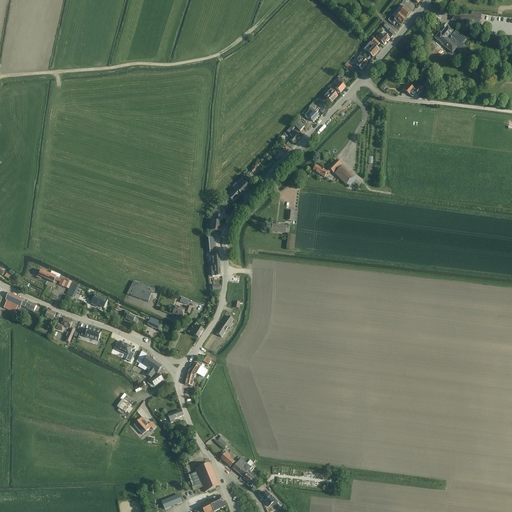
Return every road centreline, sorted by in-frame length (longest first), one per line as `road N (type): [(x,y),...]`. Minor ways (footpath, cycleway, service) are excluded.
road 1 (unclassified): [(176,366),(198,346),(223,298),(225,240),(238,206),(428,0)]
road 2 (track): [(0,76),(218,54)]
road 3 (unclassified): [(176,366),(113,329),(0,282)]
